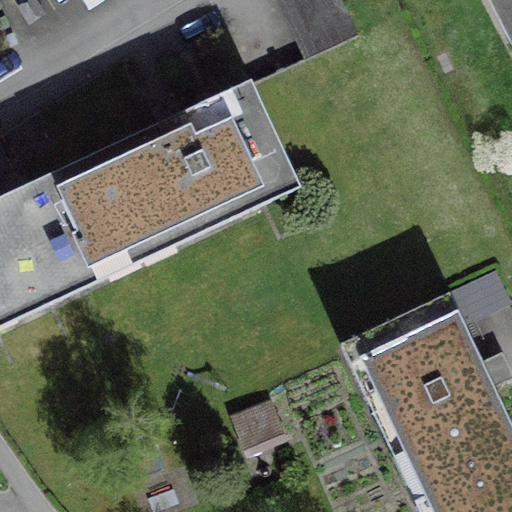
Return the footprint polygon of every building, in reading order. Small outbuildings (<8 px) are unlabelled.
[(323,0),(271,0),(268,1),(300,71),(346,49),(323,0)] [(511,0),(480,0),(511,59),(511,0)] [(9,198),(0,202),(0,334),(291,196),(240,88),(172,121),(9,198)] [(374,375),(441,511),(511,475),(511,415),(469,329),(374,375)] [(511,511),(511,475),(441,511),(511,511)]
